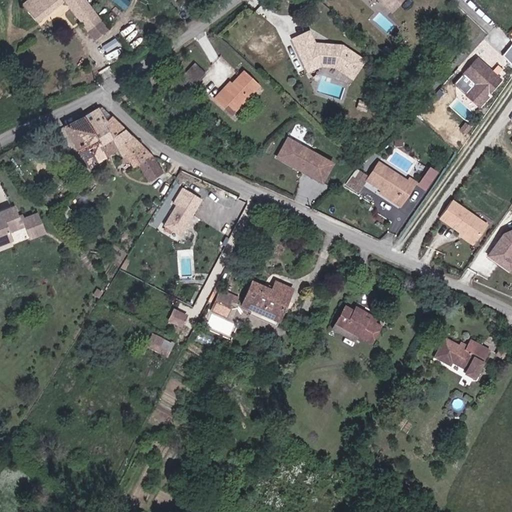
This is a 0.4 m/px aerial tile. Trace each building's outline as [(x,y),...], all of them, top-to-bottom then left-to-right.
[(100,18),(86,0),(30,0),(24,5),(37,21),(65,0),(68,0),(88,27),(100,18)] [(400,0),(370,0),(386,15),(400,0)] [(106,26),(100,18),(88,27),(94,34),(106,26)] [(366,60),(344,44),(318,42),(312,29),(295,36),(311,71),(325,65),(340,68),(354,78),(366,60)] [(511,43),(502,53),(511,63),(511,43)] [(485,98),(499,83),(475,61),(461,77),(472,87),(462,98),(476,111),(486,99),(485,98)] [(194,62),(177,79),(188,89),(205,72),(194,62)] [(245,72),(235,83),(225,92),(222,90),(216,97),(233,112),(258,84),(245,72)] [(225,92),(235,83),(232,80),(222,90),(225,92)] [(361,113),(364,106),(356,104),(354,111),(361,113)] [(143,146),(102,105),(84,117),(92,131),(104,124),(113,139),(126,156),(143,146)] [(92,131),(84,117),(67,128),(89,166),(106,155),(101,145),(92,131)] [(113,139),(104,124),(92,131),(101,145),(113,139)] [(287,153),(291,145),(284,140),(279,149),(287,153)] [(328,166),(291,145),(287,153),(279,149),(273,159),(289,169),(292,165),(296,167),(294,171),(317,185),(328,166)] [(165,174),(153,153),(143,146),(126,156),(135,167),(140,163),(151,180),(165,174)] [(391,204),(404,185),(376,166),(367,179),(360,174),(355,180),(352,179),(343,191),(354,199),(363,185),(378,195),(391,204)] [(421,195),(432,179),(424,173),(413,190),(421,195)] [(409,189),(404,185),(391,204),(378,195),(376,199),(395,211),(409,189)] [(166,225),(182,235),(194,215),(189,212),(198,198),(203,201),(207,194),(198,189),(194,195),(187,191),(166,225)] [(505,217),(470,192),(458,209),(481,225),(486,228),(488,226),(494,226),(497,228),(505,217)] [(494,233),(497,228),(494,226),(488,226),(486,228),(481,225),(477,231),(489,239),(494,233)] [(511,237),(508,239),(492,261),(508,272),(511,267),(511,237)] [(285,300),(288,301),(293,290),(277,282),(273,290),(254,281),(242,304),(253,309),(276,320),(285,300)] [(229,315),(235,294),(218,290),(212,310),(229,315)] [(251,312),(277,324),(288,301),(285,300),(276,320),(253,309),(251,312)] [(373,343),(380,329),(373,325),(362,320),(366,313),(355,308),(353,312),(345,308),(336,325),(359,337),(373,343)] [(182,326),(188,316),(176,310),(171,320),(182,326)] [(362,320),(373,325),(377,319),(366,313),(362,320)] [(336,325),(333,331),(356,343),(359,337),(336,325)] [(159,349),(163,341),(153,335),(148,342),(159,349)] [(476,376),(490,349),(473,340),(468,348),(463,346),(456,342),(448,337),(437,356),(445,360),(452,364),(454,361),(469,369),(467,372),(476,376)] [(499,361),(505,349),(497,345),(494,351),(496,352),(493,358),(499,361)]
